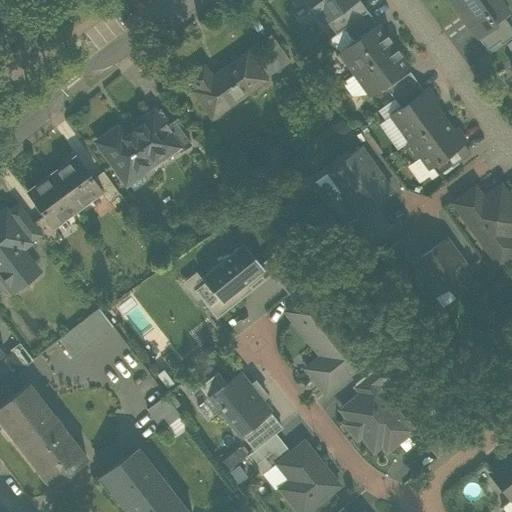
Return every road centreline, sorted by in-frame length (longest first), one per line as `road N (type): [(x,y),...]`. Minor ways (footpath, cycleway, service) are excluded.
road 1 (residential): [(257,340),(378,488),(404,505)]
road 2 (residential): [(401,0),(509,144)]
road 3 (residential): [(190,0),(65,86)]
road 4 (residential): [(404,505),(511,423)]
road 5 (residential): [(509,144),(410,220)]
